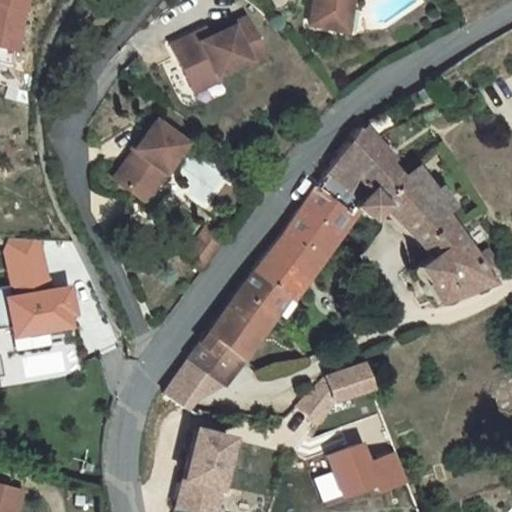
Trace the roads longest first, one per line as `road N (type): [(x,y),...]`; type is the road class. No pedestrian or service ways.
road 1 (tertiary): [(130,511),(128,420),(140,385),(346,110),(511,12)]
road 2 (unclassified): [(511,279),(483,300),(404,320),(306,371),(186,413),(166,437),(154,511)]
